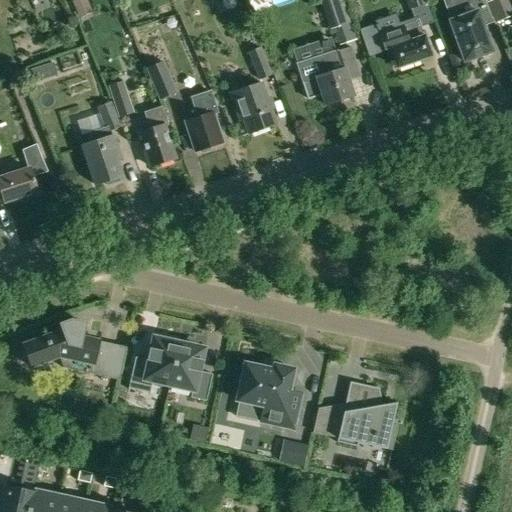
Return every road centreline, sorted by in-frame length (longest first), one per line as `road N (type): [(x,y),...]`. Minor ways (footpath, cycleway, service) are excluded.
road 1 (tertiary): [(141,233),(511,112)]
road 2 (residential): [(158,283),(496,359)]
road 3 (unclassified): [(462,511),(496,359)]
road 4 (tertiary): [(0,279),(141,233)]
